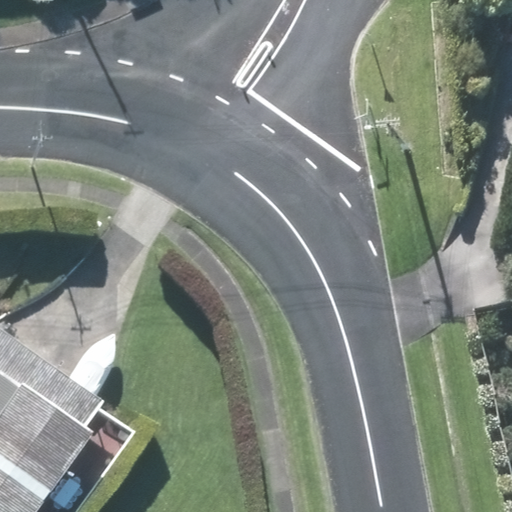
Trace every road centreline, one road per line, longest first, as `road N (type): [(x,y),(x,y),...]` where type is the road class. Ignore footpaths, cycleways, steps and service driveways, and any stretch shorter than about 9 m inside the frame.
road 1 (residential): [(218,153),(299,233),(342,310),(381,511)]
road 2 (residential): [(218,153),(85,113),(0,113)]
road 3 (residential): [(218,153),(302,0)]
